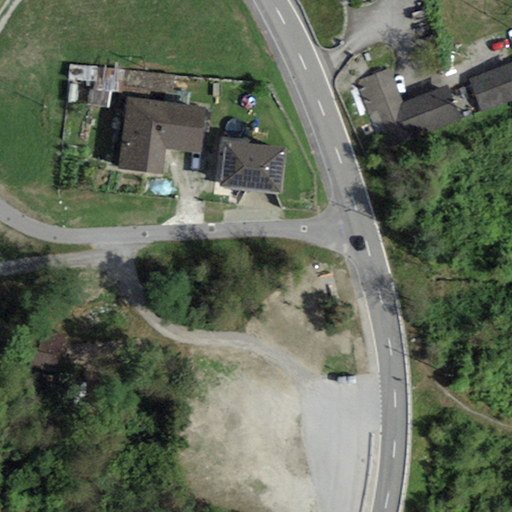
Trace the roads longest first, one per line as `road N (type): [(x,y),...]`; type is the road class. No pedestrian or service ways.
road 1 (residential): [(361,225),(61,236),(0,208)]
road 2 (track): [(115,251),(155,320),(179,333),(278,354),(394,427)]
road 3 (tertiary): [(383,511),(394,371),(361,225)]
road 4 (tertiary): [(361,225),(311,83),(270,0)]
road 5 (track): [(124,236),(102,255),(0,270)]
